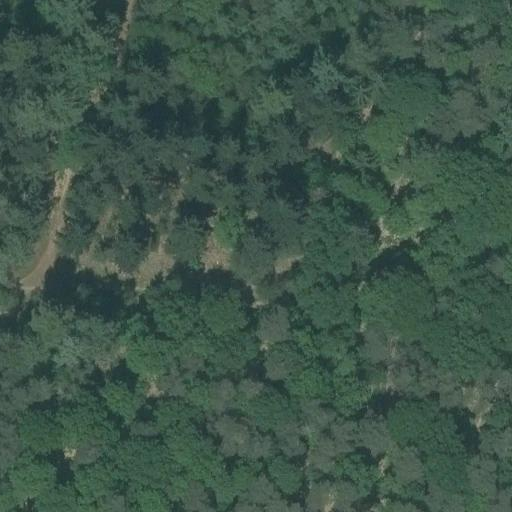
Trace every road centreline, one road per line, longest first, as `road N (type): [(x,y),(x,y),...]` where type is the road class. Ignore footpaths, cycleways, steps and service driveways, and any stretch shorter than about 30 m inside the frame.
road 1 (track): [(0,308),(232,314),(397,279),(511,240)]
road 2 (track): [(27,308),(126,0)]
